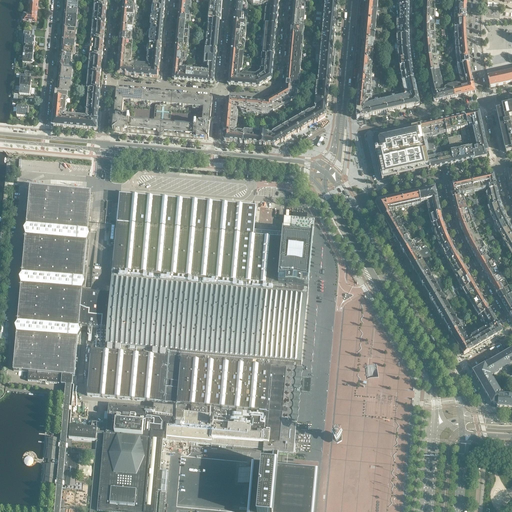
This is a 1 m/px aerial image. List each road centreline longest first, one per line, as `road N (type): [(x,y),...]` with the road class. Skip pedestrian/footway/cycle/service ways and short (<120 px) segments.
road 1 (residential): [(492,420),(362,197)]
road 2 (secondary): [(458,404),(349,203)]
road 3 (secondary): [(327,195),(431,385)]
road 4 (secondary): [(103,150),(309,174)]
road 5 (residential): [(444,178),(462,248),(511,333)]
road 6 (residential): [(219,92),(261,96),(279,85),(286,0)]
road 7 (residential): [(55,0),(42,137)]
road 8 (tertiary): [(340,122),(351,0)]
